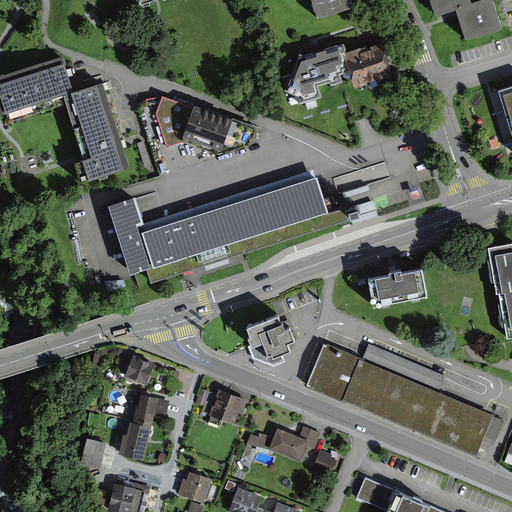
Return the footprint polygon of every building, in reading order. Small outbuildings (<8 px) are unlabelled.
[(131,0),(136,15),(182,1),(181,0),(131,0)] [(280,0),(283,6),(300,0),(304,0),(314,29),(351,17),(345,0),(280,0)] [(463,0),(422,0),(431,27),(451,20),(461,51),(500,39),(489,5),(468,12),(463,0)] [(347,56),(358,89),(398,74),(386,42),(347,56)] [(329,88),(342,84),(338,73),(344,71),(336,46),(302,57),(297,55),(282,92),(294,97),(297,106),(321,99),(317,88),(328,84),(329,88)] [(63,102),(73,98),(62,59),(0,78),(0,119),(0,120),(8,119),(10,126),(66,110),(63,102)] [(511,135),(511,87),(499,91),(511,135)] [(123,173),(97,90),(73,98),(63,102),(66,110),(90,184),(123,173)] [(232,122),(164,99),(156,114),(166,148),(184,143),(221,154),(232,122)] [(389,165),(362,169),(365,183),(391,179),(389,165)] [(114,239),(128,283),(327,220),(313,176),(141,230),(132,205),(105,213),(114,239)] [(327,216),(329,224),(378,208),(376,200),(365,203),(362,195),(345,200),(348,209),(327,216)] [(511,347),(511,253),(511,251),(481,257),(500,350),(511,347)] [(374,314),(427,305),(421,269),(367,278),(374,314)] [(278,316),(247,328),(252,338),(250,339),(252,345),(254,349),(270,357),(289,351),(287,342),(295,339),(287,321),(281,323),(278,316)] [(364,354),(439,384),(440,380),(445,368),(371,338),(364,354)] [(325,340),(307,383),(473,450),(491,406),(325,340)] [(155,358),(134,350),(125,372),(147,380),(155,358)] [(137,400),(133,399),(129,415),(150,421),(153,413),(160,415),(161,411),(166,412),(169,400),(157,396),(158,393),(140,388),(137,400)] [(244,409),(215,398),(205,425),(234,435),(244,409)] [(490,427),(487,434),(498,439),(507,416),(497,412),(491,427),(490,427)] [(141,458),(150,423),(130,418),(122,453),(141,458)] [(252,433),(250,442),(262,445),(264,435),(252,433)] [(82,461),(103,466),(110,441),(89,435),(82,461)] [(266,458),(298,470),(306,449),(274,436),(266,458)] [(336,467),(317,460),(312,474),(330,481),(336,467)] [(144,511),(151,486),(117,478),(109,510),(118,511),(144,511)] [(437,511),(359,479),(349,504),(369,511),(437,511)] [(202,511),(209,487),(183,480),(176,504),(202,511)] [(255,511),(258,504),(234,496),(228,511),(255,511)]
